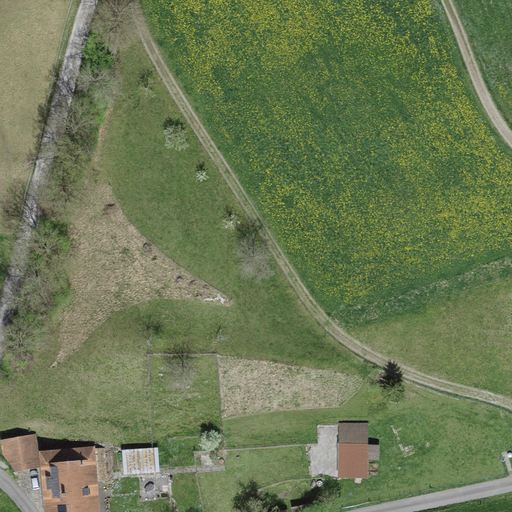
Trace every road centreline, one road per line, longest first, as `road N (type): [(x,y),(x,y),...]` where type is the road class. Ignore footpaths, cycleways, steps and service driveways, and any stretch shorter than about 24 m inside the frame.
road 1 (track): [(135,0),(302,296),(351,343),(511,416)]
road 2 (track): [(443,0),(511,139)]
